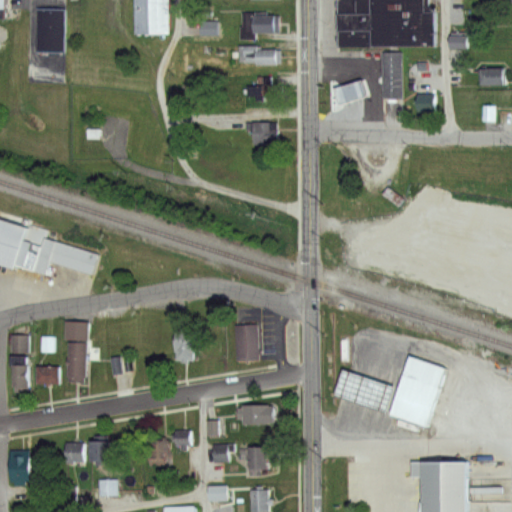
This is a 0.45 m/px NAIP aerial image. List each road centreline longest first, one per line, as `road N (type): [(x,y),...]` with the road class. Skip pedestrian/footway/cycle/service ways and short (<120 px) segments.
road 1 (secondary): [(311,511),(306,0)]
road 2 (residential): [(0,315),(187,284),(229,285),(310,310)]
road 3 (residential): [(0,421),(312,370)]
road 4 (residential): [(310,132),(511,133)]
